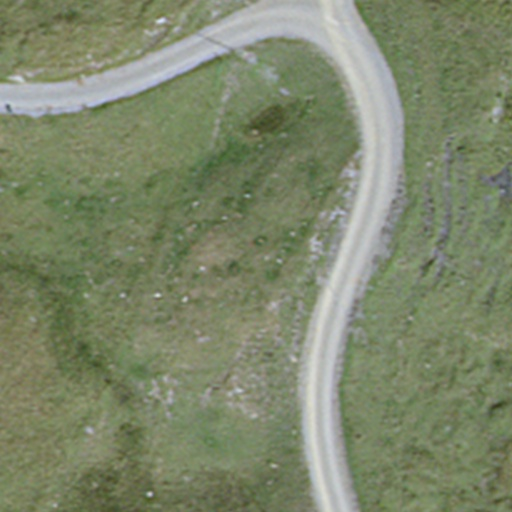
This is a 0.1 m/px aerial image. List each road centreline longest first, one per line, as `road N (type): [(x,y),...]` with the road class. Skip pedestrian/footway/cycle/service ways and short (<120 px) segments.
road 1 (track): [(328,0),(375,114),(376,176),(322,349),(323,440),(341,511)]
road 2 (track): [(0,100),(49,103),(113,91),(317,0)]
